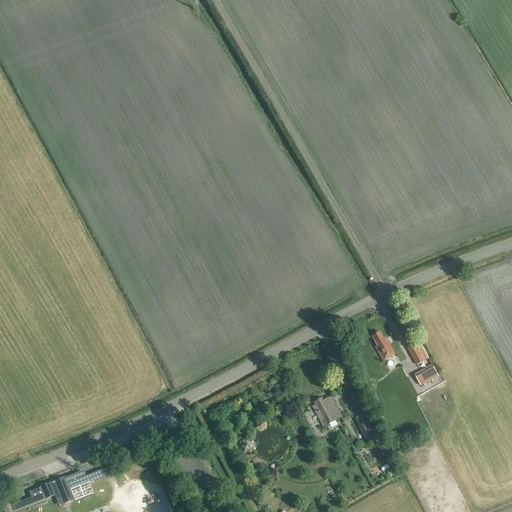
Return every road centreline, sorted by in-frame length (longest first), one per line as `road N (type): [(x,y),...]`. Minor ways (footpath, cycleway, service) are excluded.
road 1 (unclassified): [(0,478),(185,399),(385,294),(511,241)]
road 2 (track): [(215,0),(385,294)]
